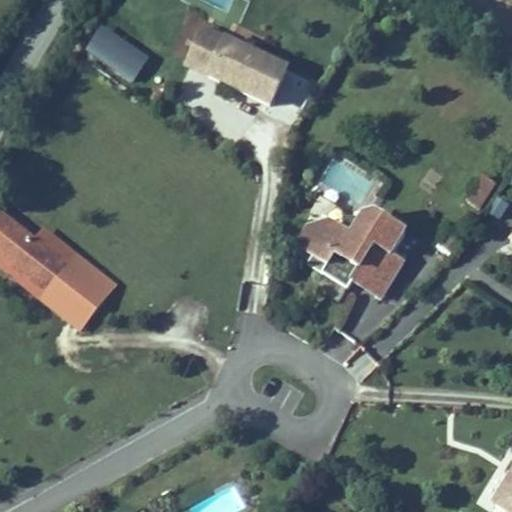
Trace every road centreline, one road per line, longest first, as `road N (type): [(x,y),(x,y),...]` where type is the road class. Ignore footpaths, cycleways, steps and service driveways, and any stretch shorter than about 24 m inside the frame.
road 1 (residential): [(240,399),(312,429),(336,403),(336,386),(328,373),(267,343),(237,361),(235,387)]
road 2 (residential): [(34,511),(240,399)]
